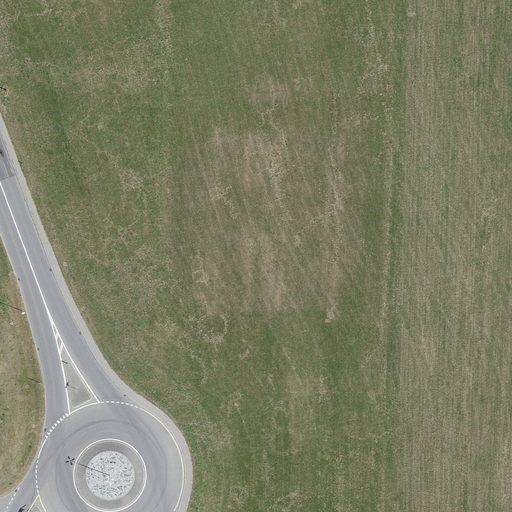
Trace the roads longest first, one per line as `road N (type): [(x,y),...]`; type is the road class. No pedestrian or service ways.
road 1 (secondary): [(42,298),(59,448)]
road 2 (secondary): [(129,421),(42,298)]
road 3 (secondary): [(42,298),(0,184)]
